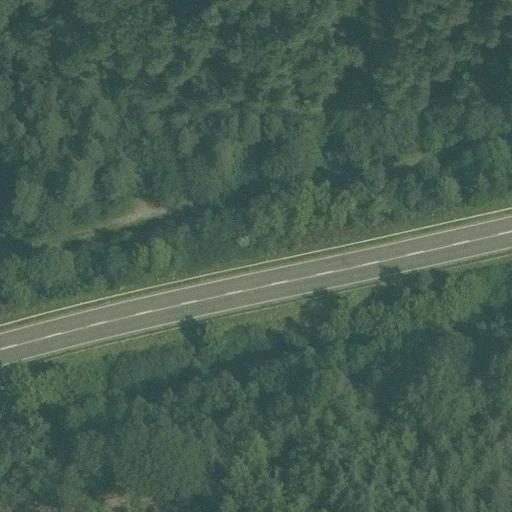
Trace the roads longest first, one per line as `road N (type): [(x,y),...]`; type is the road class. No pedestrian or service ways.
road 1 (secondary): [(0,356),(511,239)]
road 2 (track): [(0,258),(130,216)]
